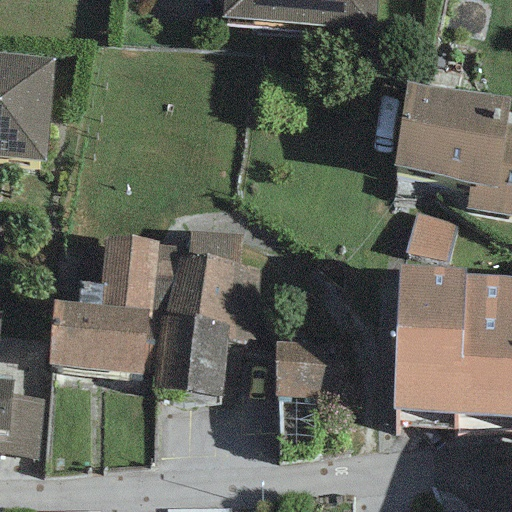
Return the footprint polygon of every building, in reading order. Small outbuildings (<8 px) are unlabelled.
[(372,0),(223,0),(222,18),(370,31),(372,0)] [(56,63),(0,57),(0,157),(45,162),(56,63)] [(510,100),(405,83),(391,166),(470,184),(467,208),(511,215),(511,126),(506,126),(510,100)] [(154,377),(152,390),(222,397),(228,336),(261,342),(273,275),(238,265),(240,235),(158,232),(157,238),(150,316),(159,317),(154,377)] [(48,367),(154,377),(159,317),(150,316),(157,238),(106,234),(102,283),(80,281),(78,303),(54,301),(48,367)] [(466,270),(398,266),(394,412),(511,418),(511,279),(464,276),(466,270)] [(0,322),(1,311),(0,310),(0,455),(6,456),(12,396),(13,382),(0,380),(0,322)] [(342,346),(276,342),(273,397),(339,401),(342,346)] [(50,400),(12,396),(6,456),(6,457),(43,461),(50,400)]
